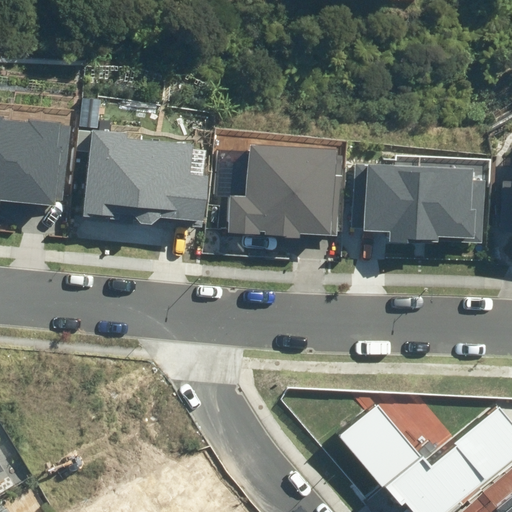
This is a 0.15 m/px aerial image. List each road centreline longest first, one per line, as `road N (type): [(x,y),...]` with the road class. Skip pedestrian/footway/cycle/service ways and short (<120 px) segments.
road 1 (residential): [(180,306),(511,324)]
road 2 (residential): [(300,511),(238,439),(180,306)]
road 3 (residential): [(0,290),(180,306)]
